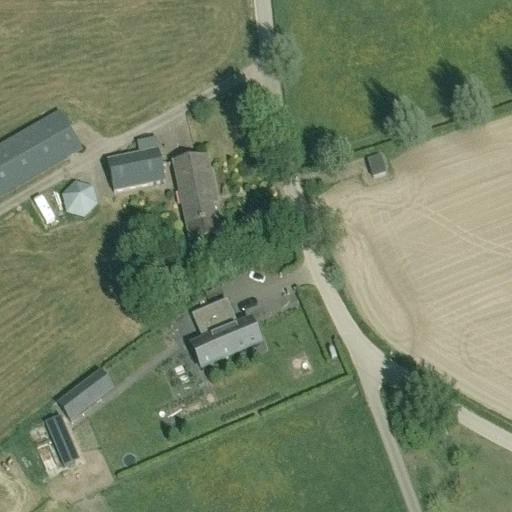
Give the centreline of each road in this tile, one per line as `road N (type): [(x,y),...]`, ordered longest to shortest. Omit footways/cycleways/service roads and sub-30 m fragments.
road 1 (unclassified): [(357,351),(301,222),(262,0)]
road 2 (unclassified): [(511,442),(357,351)]
road 3 (unclassified): [(414,511),(357,351)]
